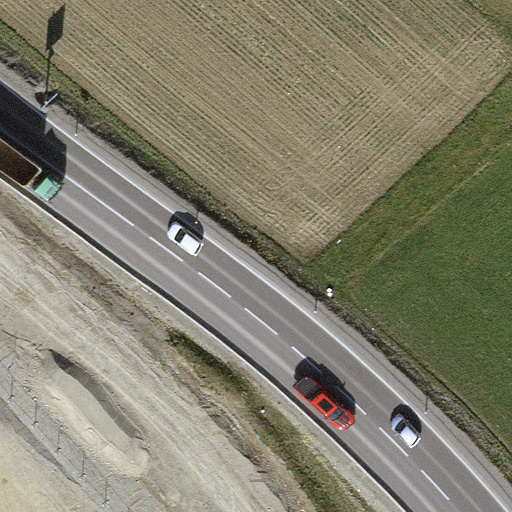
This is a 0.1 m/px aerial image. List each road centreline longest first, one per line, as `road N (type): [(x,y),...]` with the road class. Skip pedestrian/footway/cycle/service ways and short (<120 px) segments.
road 1 (primary): [(460,511),(406,450),(276,335),(0,125)]
road 2 (primary): [(231,511),(163,429),(0,277)]
road 3 (track): [(511,115),(276,335)]
